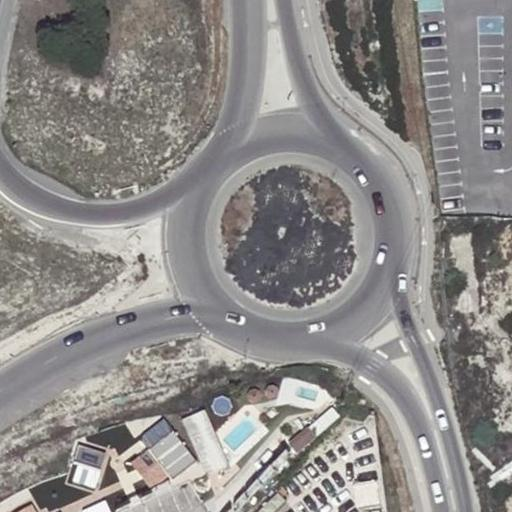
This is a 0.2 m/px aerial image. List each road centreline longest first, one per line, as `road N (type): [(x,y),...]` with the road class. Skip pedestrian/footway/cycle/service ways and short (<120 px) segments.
road 1 (secondary): [(459,511),(442,408),(396,276)]
road 2 (motorway): [(0,398),(85,349),(212,310)]
road 3 (secondary): [(325,344),(394,382),(419,423),(449,511)]
road 4 (motorway): [(194,205),(144,218),(74,215),(20,191),(0,166)]
road 5 (secondary): [(396,276),(400,228),(391,197),(361,158),(333,142)]
road 6 (secondary): [(243,0),(244,69),(231,156)]
road 7 (secondary): [(333,142),(306,73),(291,0)]
road 8 (secondary): [(212,310),(275,347),(325,344)]
